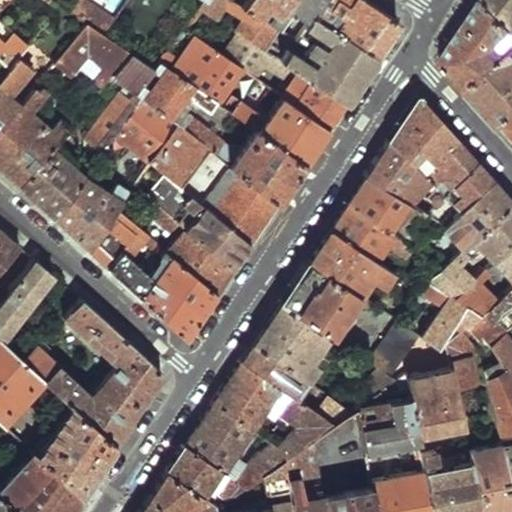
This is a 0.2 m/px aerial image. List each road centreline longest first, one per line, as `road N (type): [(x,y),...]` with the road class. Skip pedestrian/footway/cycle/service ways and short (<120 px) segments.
road 1 (tertiary): [(195,374),(407,56)]
road 2 (residential): [(195,374),(0,203)]
road 3 (tertiary): [(102,511),(195,374)]
road 4 (residential): [(407,56),(511,164)]
